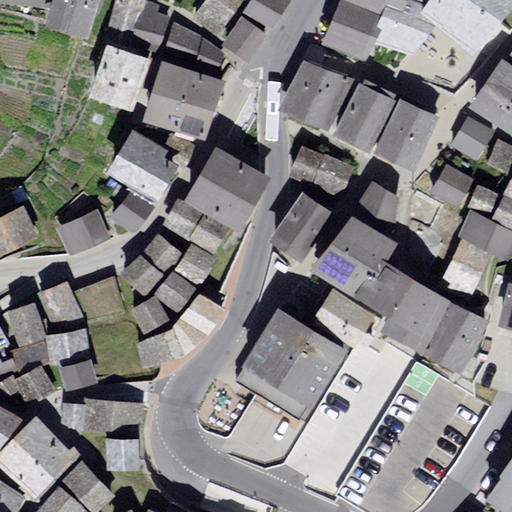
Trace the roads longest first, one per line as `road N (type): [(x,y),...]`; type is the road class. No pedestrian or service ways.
road 1 (residential): [(274,70),(268,217),(244,304),(186,392),(183,416),(191,447),(220,478),(300,511)]
road 2 (residential): [(274,70),(254,80),(225,118),(172,206),(137,238),(52,274)]
